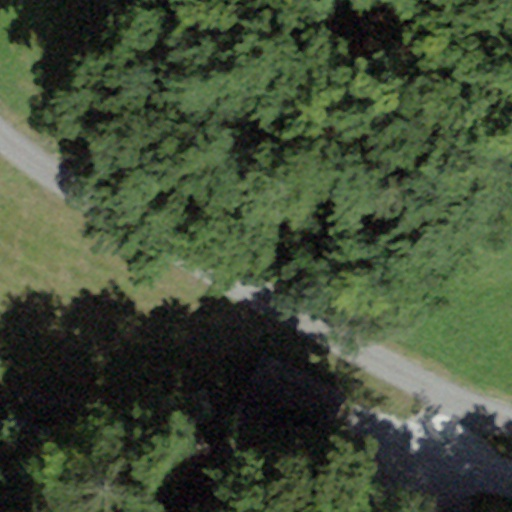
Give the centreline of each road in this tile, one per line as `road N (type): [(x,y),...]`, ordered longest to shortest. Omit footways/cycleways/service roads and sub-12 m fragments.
road 1 (residential): [(511,412),(452,398),(81,191),(0,131)]
road 2 (track): [(263,292),(125,357),(0,383)]
road 3 (track): [(511,472),(431,453),(452,398)]
